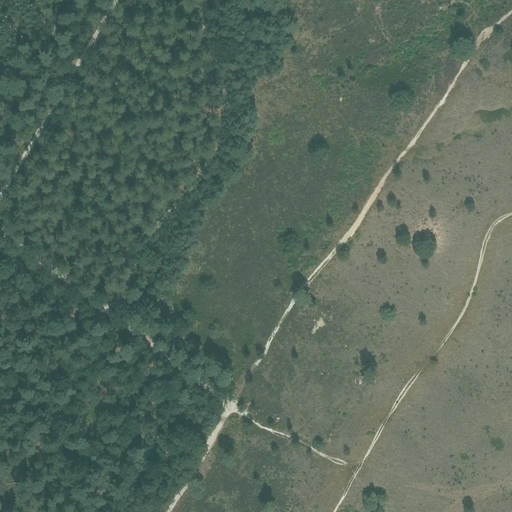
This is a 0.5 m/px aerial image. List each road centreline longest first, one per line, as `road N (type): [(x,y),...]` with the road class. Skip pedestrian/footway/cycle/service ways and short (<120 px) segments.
road 1 (track): [(106,0),(0,180)]
road 2 (track): [(105,312),(229,406)]
road 3 (track): [(105,312),(0,235)]
road 4 (track): [(229,406),(168,511)]
